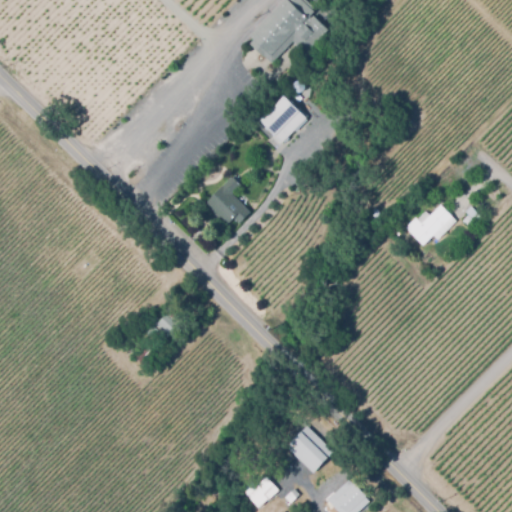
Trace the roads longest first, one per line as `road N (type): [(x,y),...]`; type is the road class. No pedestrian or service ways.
road 1 (primary): [(0,76),(438,511)]
road 2 (residential): [(399,471),(511,353)]
